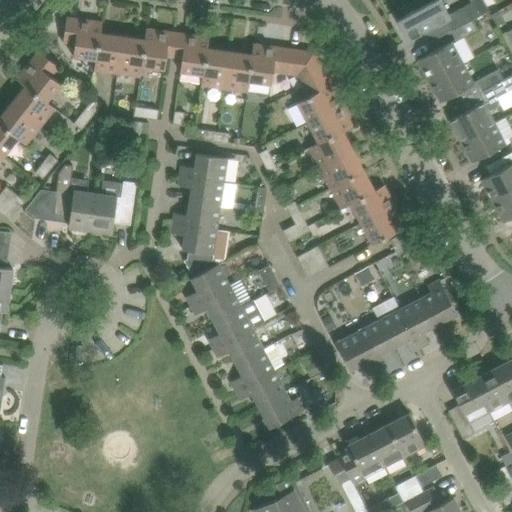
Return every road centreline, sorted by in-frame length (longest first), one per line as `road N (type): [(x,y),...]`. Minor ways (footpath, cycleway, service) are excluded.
road 1 (residential): [(319,0),(345,17),(487,277),(507,290)]
road 2 (residential): [(206,511),(222,485),(249,464),(416,378)]
road 3 (residential): [(24,500),(19,476),(41,356),(61,325)]
road 4 (residential): [(484,511),(416,378)]
road 5 (residential): [(109,275),(148,242),(162,148)]
road 6 (residential): [(416,378),(468,351),(507,290)]
